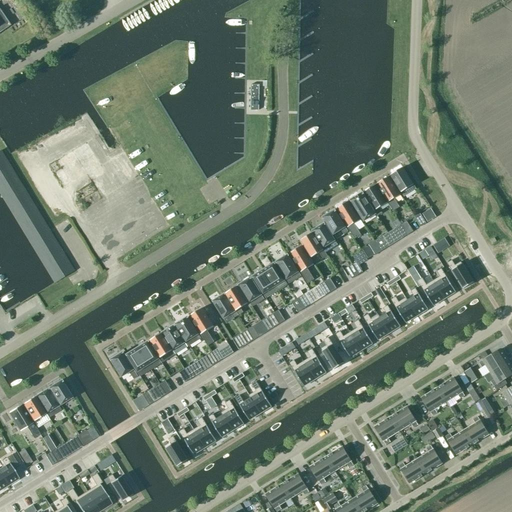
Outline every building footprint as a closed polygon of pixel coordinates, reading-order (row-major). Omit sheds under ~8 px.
[(0,0),(0,32),(10,25),(0,9),(0,0)] [(258,85),(250,84),(250,110),(258,110),(258,85)] [(0,149),(0,194),(52,280),(54,283),(74,270),(2,154),(0,149)] [(117,175),(131,168),(124,153),(109,161),(117,175)] [(404,196),(416,189),(403,167),(391,175),(404,196)] [(401,194),(389,176),(376,184),(393,211),(399,207),(394,198),(401,194)] [(387,203),(376,184),(363,192),(377,216),(382,213),(379,208),(387,203)] [(376,214),(362,193),(350,200),(364,221),(376,214)] [(360,219),(349,201),(336,209),(354,239),(361,235),(354,224),(360,219)] [(348,231),(346,227),(335,210),(323,217),(334,234),(341,230),(344,234),(348,231)] [(421,227),(426,223),(420,213),(414,216),(421,227)] [(413,231),(407,221),(401,224),(408,235),(413,231)] [(326,252),(338,245),(324,223),(312,231),(326,252)] [(408,235),(401,224),(396,228),(402,238),(408,235)] [(313,233),(301,240),(311,257),(319,253),(322,258),(327,255),(323,250),(313,233)] [(389,246),(382,236),(375,240),(382,251),(389,246)] [(382,251),(375,240),(368,244),(375,255),(382,251)] [(436,251),(441,248),(438,242),(433,246),(436,251)] [(313,264),(302,246),(289,254),(308,283),(314,279),(307,268),(313,264)] [(431,247),(426,250),(432,260),(437,257),(431,247)] [(353,254),(359,262),(368,256),(362,248),(353,254)] [(301,276),(288,255),(276,262),(289,283),(301,276)] [(451,261),(448,263),(464,288),(474,282),(461,263),(455,266),(451,261)] [(363,272),(356,262),(351,265),(358,275),(363,272)] [(287,285),(274,263),(263,270),(276,291),(287,285)] [(358,275),(351,265),(346,268),(352,279),(358,275)] [(440,277),(433,281),(444,298),(455,292),(441,269),(437,272),(440,277)] [(276,291),(263,270),(252,276),(266,298),(276,291)] [(264,299),(251,278),(238,286),(251,306),(264,299)] [(330,278),(324,281),(331,292),(336,289),(330,278)] [(422,279),(418,281),(433,305),(444,298),(433,281),(426,286),(422,279)] [(324,281),(319,285),(325,295),(331,292),(324,281)] [(237,286),(225,293),(236,310),(239,315),(243,312),(240,308),(248,303),(237,286)] [(407,301),(416,316),(427,309),(415,289),(411,291),(414,296),(407,301)] [(225,293),(213,301),(224,318),(232,313),(234,317),(239,315),(236,310),(225,293)] [(304,294),(297,298),(304,309),(310,305),(304,294)] [(304,309),(297,298),(291,302),(298,313),(304,309)] [(395,298),(392,300),(405,323),(416,316),(407,301),(406,298),(398,303),(395,298)] [(380,318),(379,318),(389,333),(400,326),(387,306),(383,309),(386,314),(380,318)] [(202,307),(189,315),(201,334),(208,345),(213,342),(206,330),(213,326),(202,307)] [(284,321),(278,310),(273,313),(279,324),(284,321)] [(279,324),(273,313),(267,317),(274,327),(279,324)] [(335,322),(341,318),(340,317),(338,313),(332,317),(335,322)] [(368,315),(364,317),(378,340),(389,333),(379,318),(380,318),(378,315),(371,320),(368,315)] [(188,316),(176,324),(186,341),(189,346),(201,338),(198,334),(188,316)] [(358,328),(350,333),(361,350),(372,344),(358,321),(354,323),(358,328)] [(174,325),(162,332),(173,350),(185,342),(174,325)] [(252,326),(247,330),(253,339),(258,336),(252,326)] [(247,330),(242,333),(248,343),(253,339),(247,330)] [(162,332),(150,340),(160,357),(163,362),(175,354),(172,350),(162,332)] [(340,332),(336,334),(350,357),(361,350),(350,333),(343,337),(340,332)] [(235,337),(232,339),(238,349),(241,348),(235,337)] [(327,346),(322,349),(334,369),(344,363),(328,338),(324,340),(327,346)] [(148,341),(137,347),(148,365),(151,369),(162,363),(159,358),(148,341)] [(224,344),(230,353),(232,351),(227,342),(224,344)] [(137,347),(127,354),(137,371),(140,376),(151,369),(148,365),(137,347)] [(217,349),(211,352),(217,362),(223,358),(217,349)] [(483,360),(479,362),(482,367),(486,365),(490,372),(507,361),(500,349),(483,360)] [(311,357),(304,361),(315,379),(326,372),(311,350),(308,352),(311,357)] [(211,352),(206,355),(212,365),(217,362),(211,352)] [(130,372),(133,378),(138,376),(124,353),(121,355),(119,356),(111,361),(122,377),(130,372)] [(294,360),(289,363),(304,386),(315,379),(304,361),(297,366),(294,360)] [(511,368),(507,361),(490,372),(494,379),(490,381),(493,386),(494,385),(497,390),(507,384),(504,379),(511,374),(511,368)] [(189,366),(184,369),(190,379),(196,375),(189,366)] [(184,369),(179,372),(185,382),(190,379),(184,369)] [(450,381),(437,388),(446,402),(457,395),(460,398),(464,396),(462,392),(454,378),(450,380),(449,380),(450,381)] [(59,404),(71,397),(61,379),(49,387),(59,404)] [(165,380),(160,384),(166,394),(171,391),(165,380)] [(256,391),(248,396),(250,398),(260,414),(272,407),(256,381),(252,384),(256,391)] [(160,384),(154,387),(161,397),(166,394),(160,384)] [(511,386),(503,392),(510,404),(511,403),(511,386)] [(47,388),(35,395),(46,413),(49,417),(61,410),(58,405),(47,388)] [(425,396),(421,398),(430,412),(432,416),(437,413),(435,409),(446,402),(437,388),(425,396),(425,395),(424,395),(425,396)] [(154,401),(147,391),(142,394),(149,405),(154,401)] [(35,395),(23,403),(33,420),(45,413),(35,395)] [(239,395),(235,398),(249,421),(260,414),(250,398),(244,402),(239,395)] [(228,408),(220,413),(222,415),(223,415),(233,431),(244,424),(229,400),(225,403),(228,408)] [(21,404),(8,412),(20,430),(26,426),(33,438),(40,434),(33,422),(21,404)] [(403,410),(391,417),(399,431),(411,424),(413,427),(418,424),(415,421),(407,407),(403,409),(403,408),(402,409),(403,410)] [(213,414),(209,417),(221,438),(233,431),(223,415),(222,415),(216,419),(213,414)] [(200,425),(194,430),(205,448),(216,441),(202,417),(197,420),(200,425)] [(378,425),(375,427),(383,441),(385,445),(390,442),(388,438),(399,431),(391,417),(379,425),(378,424),(378,425)] [(475,423),(464,431),(472,444),(484,437),(485,438),(485,437),(485,436),(488,434),(480,421),(477,417),(473,419),(475,423)] [(162,423),(164,427),(171,424),(168,419),(162,423)] [(184,429),(179,431),(194,455),(205,448),(194,430),(187,434),(184,429)] [(92,441),(85,431),(79,435),(85,445),(92,441)] [(450,433),(445,436),(448,441),(456,454),(460,452),(460,453),(461,453),(460,452),(472,444),(464,431),(453,438),(450,433)] [(85,445),(79,435),(73,439),(79,449),(85,445)] [(172,444),(166,448),(177,467),(188,460),(173,436),(168,439),(172,444)] [(52,444),(47,447),(50,452),(55,449),(52,444)] [(428,453),(417,460),(425,473),(438,466),(439,466),(438,465),(442,463),(433,450),(431,446),(426,449),(428,453)] [(338,450),(326,457),(335,471),(346,464),(348,467),(353,464),(351,461),(342,447),(339,449),(338,448),(338,449),(338,450)] [(24,449),(18,453),(26,465),(32,462),(24,449)] [(55,449),(50,452),(57,462),(62,459),(55,449)] [(50,452),(45,455),(51,465),(57,462),(50,452)] [(5,466),(0,468),(0,473),(8,485),(19,479),(12,468),(18,465),(11,454),(1,461),(5,466)] [(314,465),(310,467),(318,481),(321,484),(325,482),(323,478),(335,471),(326,457),(314,465),(313,464),(314,465)] [(96,464),(100,471),(108,466),(104,459),(96,464)] [(403,462),(398,465),(401,470),(409,483),(413,481),(413,482),(414,482),(413,481),(425,473),(417,460),(406,467),(403,462)] [(96,485),(87,491),(99,511),(112,504),(100,484),(102,482),(96,473),(91,477),(96,485)] [(112,474),(107,477),(122,501),(132,495),(120,476),(115,480),(112,474)] [(294,477),(282,484),(290,498),(302,491),(304,495),(309,492),(306,488),(298,474),(294,477),(294,476),(294,477)] [(269,492),(266,494),(274,508),(275,508),(277,511),(281,509),(279,505),(290,498),(282,484),(270,492),(269,491),(269,492)] [(364,493),(352,500),(360,511),(362,511),(373,506),(373,507),(374,506),(373,505),(377,503),(369,490),(368,490),(365,485),(361,488),(364,493)] [(72,489),(66,492),(72,501),(75,500),(82,511),(98,511),(99,511),(87,491),(77,497),(72,489)] [(63,506),(53,511),(70,511),(66,505),(69,503),(65,498),(60,501),(63,506)] [(339,504),(334,507),(336,510),(337,511),(360,511),(352,500),(341,507),(339,504)]
